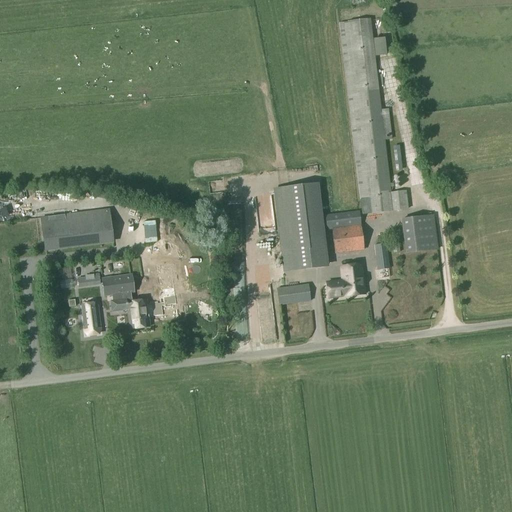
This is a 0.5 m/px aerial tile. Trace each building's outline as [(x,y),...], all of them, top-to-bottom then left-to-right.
[(379,19),(339,23),(361,205),(369,205),(370,214),(408,210),(406,192),(392,193),(385,139),(392,139),(389,110),(381,110),(372,31),(380,31),(379,19)] [(319,183),(273,189),(283,271),(329,266),(319,183)] [(109,208),(40,217),(44,252),(113,243),(109,208)] [(263,255),(257,209),(244,211),(250,257),(263,255)] [(359,212),(325,216),(327,230),(331,230),(334,255),(364,251),(359,215),(359,212)] [(432,217),(400,221),(405,255),(436,250),(432,217)] [(186,234),(185,218),(137,221),(138,238),(186,234)] [(172,297),(168,241),(151,242),(155,293),(160,293),(161,298),(172,297)] [(387,244),(374,245),(377,271),(390,269),(387,244)] [(250,272),(264,269),(262,258),(248,261),(250,272)] [(341,281),(326,283),(327,299),(343,297),(365,295),(361,264),(340,267),(341,281)] [(137,265),(101,270),(102,276),(103,283),(105,296),(113,295),(113,301),(110,301),(112,312),(127,310),(129,329),(149,327),(153,326),(152,317),(148,318),(146,301),(132,303),(131,293),(134,293),(133,289),(140,288),(137,265)] [(77,280),(78,289),(99,287),(98,276),(93,276),(93,278),(77,280)] [(308,284),(277,288),(279,307),(310,302),(308,284)] [(77,298),(67,300),(68,308),(78,307),(77,298)] [(83,328),(100,326),(97,304),(80,306),(83,328)]
